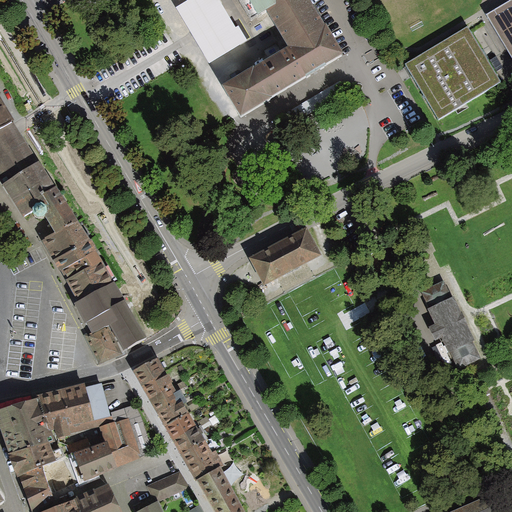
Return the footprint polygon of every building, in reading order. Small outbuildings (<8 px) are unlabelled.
[(246,44),(217,0),(178,0),(177,1),(215,63),(246,44)] [(309,0),(247,0),(249,4),(259,19),(267,13),(274,25),(285,50),(223,90),(239,118),(344,58),(309,0)] [(511,0),(507,0),(508,2),(484,17),(511,62),(511,61),(511,0)] [(499,84),(466,30),(405,67),(408,71),(438,121),(458,109),(499,84)] [(0,142),(25,127),(26,127),(22,121),(19,115),(0,84),(0,142)] [(0,142),(0,162),(10,178),(40,159),(43,158),(27,131),(25,127),(0,142)] [(57,185),(40,159),(10,178),(3,182),(23,215),(33,210),(32,208),(36,203),(42,202),(46,205),(49,204),(47,200),(43,193),(57,185)] [(78,218),(57,185),(43,193),(47,200),(49,204),(46,205),(48,211),(45,215),(54,231),(78,218)] [(33,210),(33,214),(39,217),(45,215),(48,211),(46,205),(42,202),(36,203),(32,208),(33,210)] [(91,239),(78,218),(54,231),(42,238),(54,259),(91,239)] [(247,259),(260,284),(284,272),(316,256),(303,230),(247,259)] [(91,239),(54,259),(61,270),(97,249),(91,239)] [(102,259),(97,249),(61,270),(66,279),(102,259)] [(115,279),(102,259),(66,279),(77,300),(115,279)] [(115,279),(77,300),(73,302),(91,333),(108,324),(110,323),(125,349),(147,337),(126,299),(128,297),(117,277),(115,279)] [(477,358),(440,283),(420,293),(436,323),(429,327),(435,339),(442,335),(458,368),(477,358)] [(122,353),(108,324),(91,333),(86,335),(100,364),(122,353)] [(142,385),(166,372),(157,357),(134,371),(142,385)] [(166,372),(142,385),(150,399),(174,385),(166,372)] [(174,385),(150,399),(156,410),(180,396),(174,385)] [(84,386),(40,397),(49,431),(54,429),(56,438),(71,434),(69,425),(93,419),(84,386)] [(180,396),(156,410),(166,426),(190,412),(180,396)] [(51,438),(49,431),(40,397),(0,409),(0,424),(10,453),(49,439),(51,438)] [(190,412),(166,426),(173,439),(198,425),(190,412)] [(102,426),(106,440),(114,465),(141,457),(129,418),(102,426)] [(197,426),(173,439),(181,454),(205,440),(197,426)] [(65,446),(68,456),(79,484),(114,465),(106,440),(90,445),(88,438),(65,446)] [(49,439),(10,453),(17,475),(42,466),(56,460),(49,439)] [(205,440),(181,454),(189,467),(213,453),(205,440)] [(197,481),(198,480),(221,467),(213,453),(189,467),(197,481)] [(42,466),(17,475),(29,506),(54,497),(52,494),(42,466)] [(245,511),(221,467),(198,480),(215,511),(245,511)] [(177,473),(149,486),(155,500),(184,487),(177,473)] [(114,511),(105,486),(62,503),(65,511),(114,511)] [(495,511),(488,495),(448,511),(495,511)] [(161,511),(157,502),(136,511),(161,511)] [(65,511),(62,503),(37,511),(65,511)]
